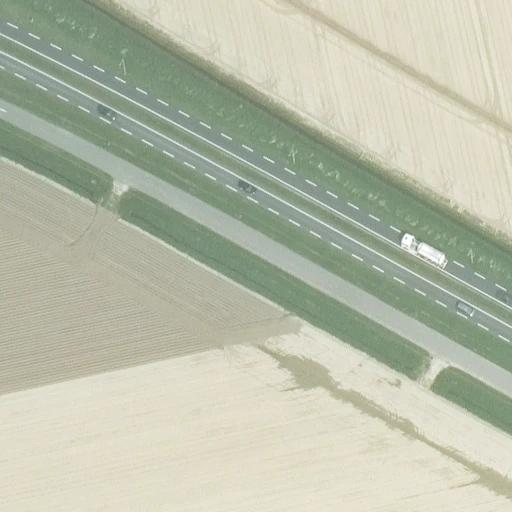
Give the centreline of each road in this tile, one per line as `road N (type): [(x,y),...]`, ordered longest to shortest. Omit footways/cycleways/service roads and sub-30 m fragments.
road 1 (unclassified): [(511,387),(0,108)]
road 2 (primary): [(511,303),(0,26)]
road 3 (primary): [(0,61),(511,336)]
